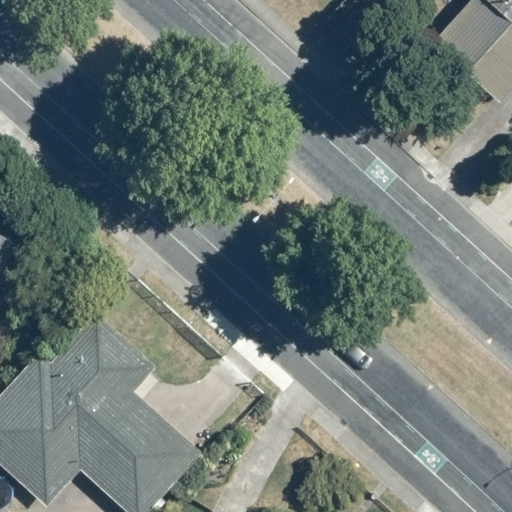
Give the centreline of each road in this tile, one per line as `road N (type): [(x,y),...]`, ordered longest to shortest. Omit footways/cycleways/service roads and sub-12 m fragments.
road 1 (secondary): [(511,499),(0,45)]
road 2 (secondary): [(136,0),(511,346)]
